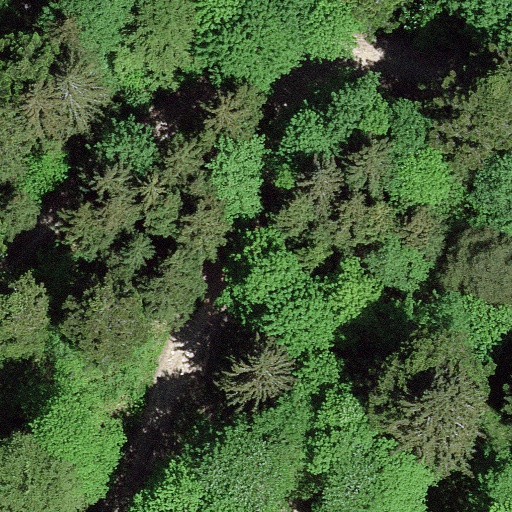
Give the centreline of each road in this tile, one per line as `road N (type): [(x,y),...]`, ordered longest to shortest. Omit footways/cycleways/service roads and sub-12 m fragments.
road 1 (track): [(0,265),(174,110),(304,56)]
road 2 (track): [(304,56),(449,77),(511,126)]
